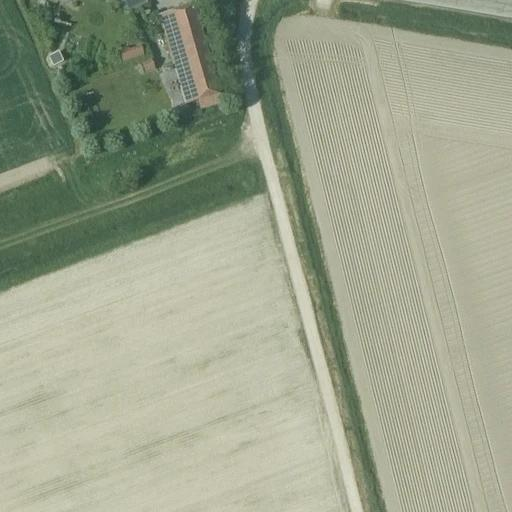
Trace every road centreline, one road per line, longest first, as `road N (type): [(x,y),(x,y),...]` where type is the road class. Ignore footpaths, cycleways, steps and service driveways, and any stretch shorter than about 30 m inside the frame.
road 1 (track): [(355,511),(260,154)]
road 2 (track): [(0,251),(260,154)]
road 3 (track): [(260,154),(245,76),(248,0)]
